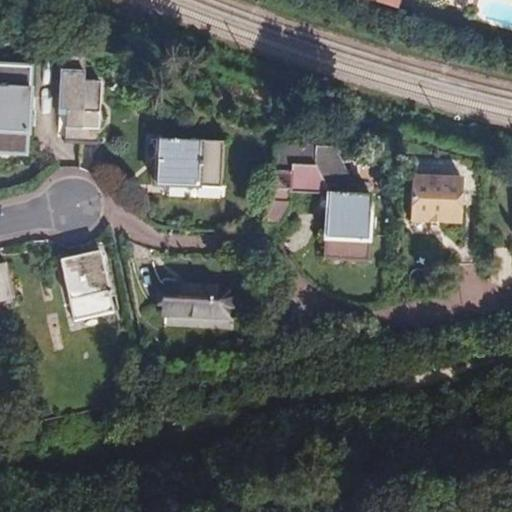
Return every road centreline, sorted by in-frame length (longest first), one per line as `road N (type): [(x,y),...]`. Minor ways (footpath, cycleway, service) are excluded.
road 1 (track): [(163,437),(511,356)]
road 2 (track): [(0,472),(163,437)]
